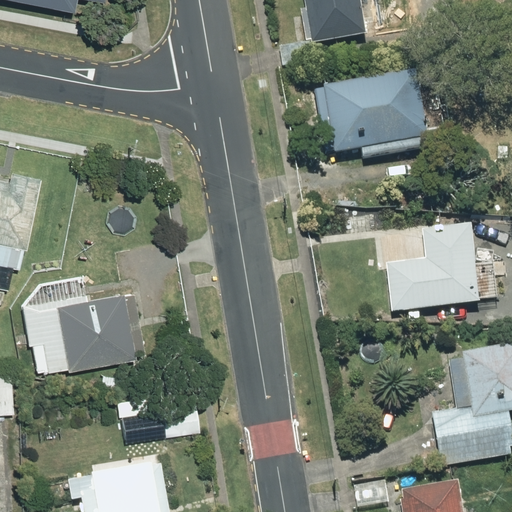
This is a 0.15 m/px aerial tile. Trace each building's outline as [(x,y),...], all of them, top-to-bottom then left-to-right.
[(16,0),(73,11),(75,0),(101,0),(104,1),(104,0),(16,0)] [(361,0),(307,0),(314,45),(368,36),(361,0)] [(430,149),(418,76),(326,91),(337,157),(365,153),(366,159),(430,149)] [(425,232),(428,262),(388,266),(394,315),(483,305),(474,227),(425,232)] [(136,360),(124,294),(85,301),(84,295),(21,307),(27,346),(42,344),(47,373),(67,370),(67,372),(136,360)] [(0,304),(0,342),(14,341),(8,308),(0,304)] [(511,415),(511,349),(466,357),(474,410),(436,416),(444,468),(511,457),(511,420),(511,415)] [(0,415),(13,415),(12,371),(0,371),(0,415)] [(196,409),(159,413),(162,437),(199,433),(196,409)] [(95,478),(97,491),(84,493),(87,511),(161,511),(154,467),(95,478)] [(464,511),(459,485),(404,495),(406,503),(403,504),(404,511),(464,511)]
